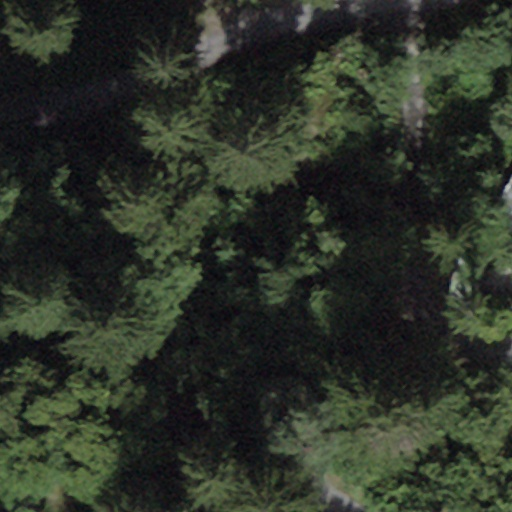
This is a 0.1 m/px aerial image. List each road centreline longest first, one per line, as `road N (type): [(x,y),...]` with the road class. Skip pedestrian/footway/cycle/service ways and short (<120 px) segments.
road 1 (track): [(0,135),(511,2)]
road 2 (track): [(0,372),(374,511)]
road 3 (track): [(423,25),(414,105),(454,173),(511,192)]
